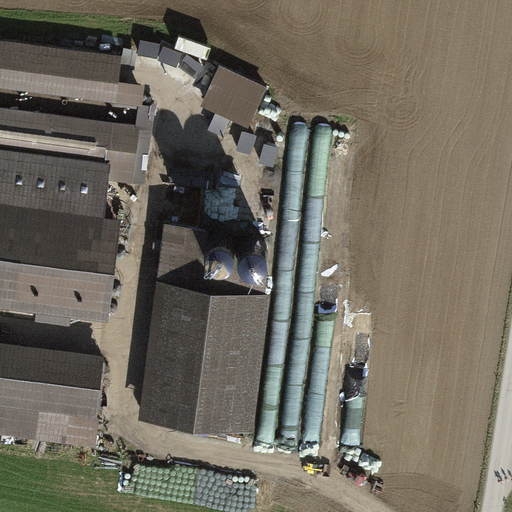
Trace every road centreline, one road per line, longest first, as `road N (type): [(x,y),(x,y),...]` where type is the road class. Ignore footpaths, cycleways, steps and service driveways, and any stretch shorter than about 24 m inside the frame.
road 1 (track): [(367,511),(270,456),(151,442),(132,430),(122,408),(127,342),(165,98)]
road 2 (track): [(270,456),(293,283)]
road 3 (residential): [(0,327),(127,342)]
